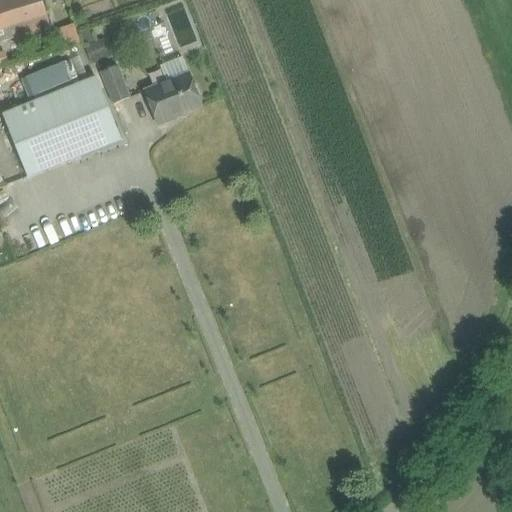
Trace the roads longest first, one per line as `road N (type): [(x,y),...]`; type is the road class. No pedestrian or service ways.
road 1 (unknown): [(316,511),(154,156),(132,150),(39,187)]
road 2 (unclassified): [(390,511),(466,446),(511,385)]
